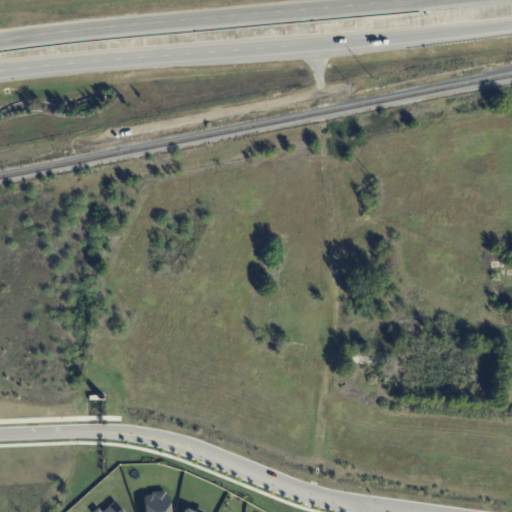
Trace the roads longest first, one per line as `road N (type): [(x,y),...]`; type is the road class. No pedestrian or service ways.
road 1 (trunk): [(0,40),(427,0)]
road 2 (trunk): [(0,72),(289,44)]
road 3 (residential): [(411,511),(324,498),(193,449)]
road 4 (trunk): [(289,44),(511,23)]
road 5 (residential): [(193,449),(120,432),(0,433)]
